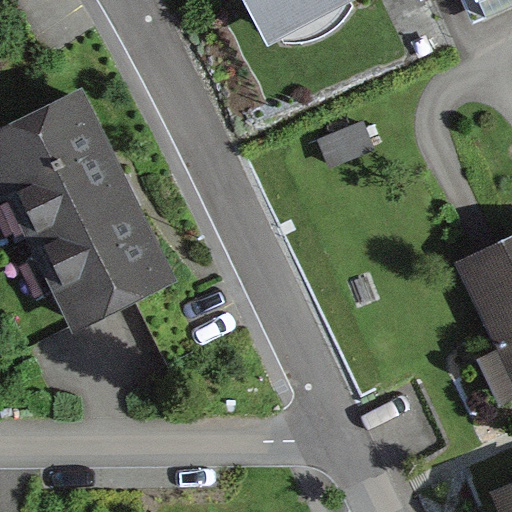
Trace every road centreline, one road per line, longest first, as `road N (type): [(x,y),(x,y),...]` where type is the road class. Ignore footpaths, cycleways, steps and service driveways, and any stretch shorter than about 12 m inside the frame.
road 1 (residential): [(344,435),(129,0)]
road 2 (residential): [(344,435),(0,441)]
